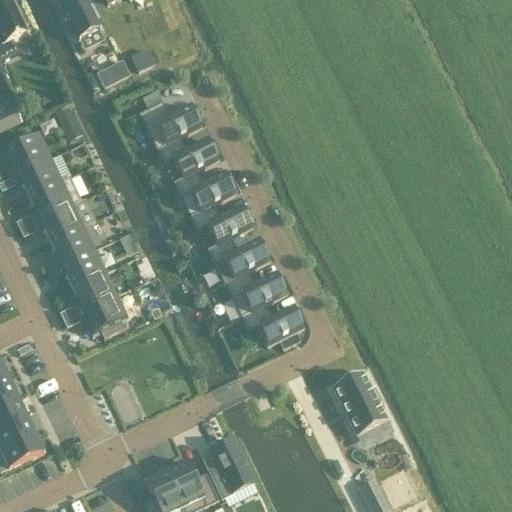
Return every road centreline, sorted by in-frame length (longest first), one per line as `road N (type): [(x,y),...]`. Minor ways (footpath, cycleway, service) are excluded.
road 1 (residential): [(101,456),(329,349),(201,92)]
road 2 (residential): [(0,240),(101,456)]
